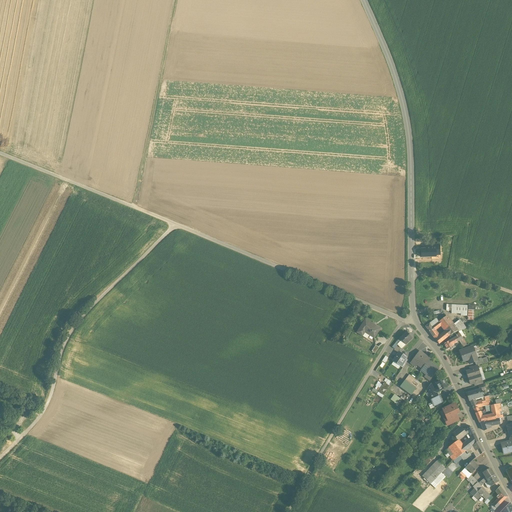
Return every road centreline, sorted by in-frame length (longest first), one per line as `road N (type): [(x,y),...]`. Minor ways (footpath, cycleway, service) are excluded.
road 1 (unclassified): [(411,274),(405,115),(363,0)]
road 2 (track): [(175,224),(69,334),(45,407)]
road 3 (track): [(402,322),(287,511)]
road 4 (residential): [(511,498),(443,358),(414,319)]
road 5 (track): [(359,301),(175,224)]
road 6 (track): [(0,153),(175,224)]
road 7 (track): [(179,0),(151,140)]
